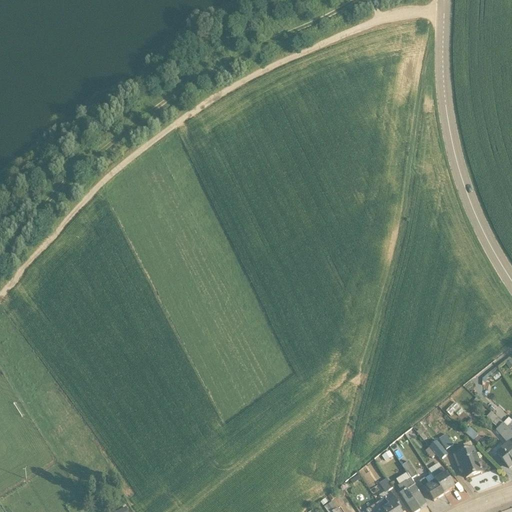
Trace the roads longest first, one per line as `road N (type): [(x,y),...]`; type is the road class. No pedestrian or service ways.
road 1 (track): [(0,297),(122,169),(190,116),(379,22),(443,15)]
road 2 (track): [(0,259),(71,175),(183,89),(361,0)]
road 3 (tertiary): [(511,285),(470,207),(450,145),(444,0)]
